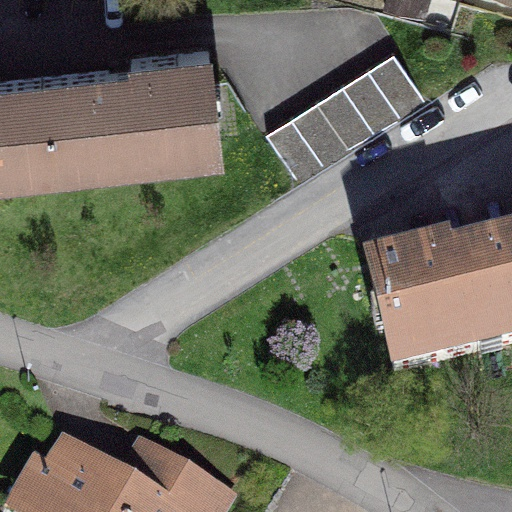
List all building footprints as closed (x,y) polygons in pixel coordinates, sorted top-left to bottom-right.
[(41,76),(51,164),(218,146),(207,50),(130,59),(131,66),(41,76)] [(423,102),(393,53),(265,133),(296,182),(423,102)] [(0,169),(51,164),(41,76),(0,80),(0,169)] [(448,255),(369,275),(393,372),(511,342),(511,247),(450,263),(448,255)] [(48,473),(37,467),(12,510),(15,511),(218,511),(227,497),(178,468),(159,501),(65,445),(48,473)]
